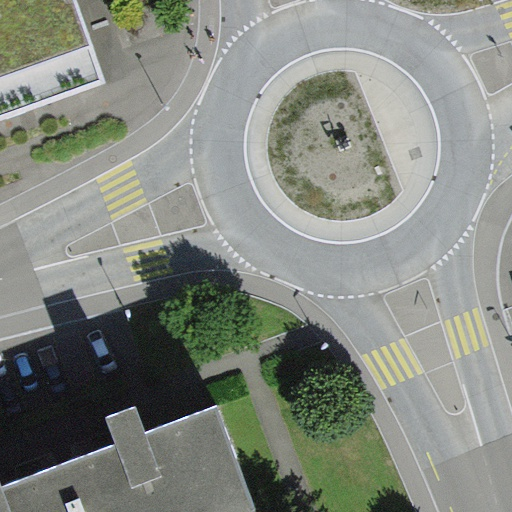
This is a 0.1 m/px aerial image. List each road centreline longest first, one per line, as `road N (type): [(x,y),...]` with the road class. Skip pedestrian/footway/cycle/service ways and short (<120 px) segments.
road 1 (secondary): [(381,246),(488,511)]
road 2 (tertiary): [(0,268),(235,187)]
road 3 (secondary): [(381,246),(431,208),(446,180),(450,117),(439,88)]
road 4 (secondary): [(294,38),(248,74),(233,100),(226,129),(235,187)]
road 5 (secondary): [(235,187),(250,212),(296,246),(324,253),(381,246)]
road 6 (secondary): [(439,88),(423,65),(376,35),(321,30),(294,38)]
